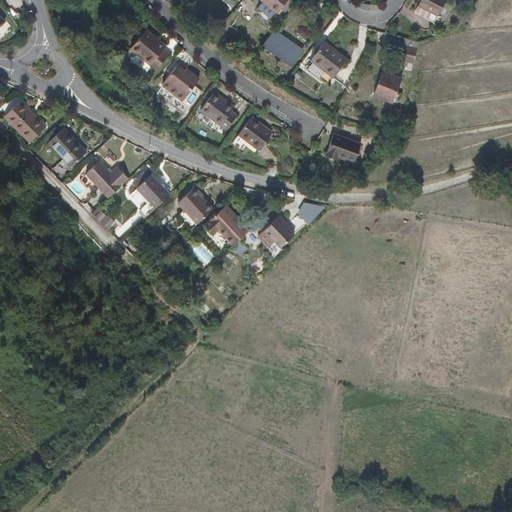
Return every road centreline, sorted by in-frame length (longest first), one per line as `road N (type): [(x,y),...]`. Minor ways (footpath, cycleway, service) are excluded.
road 1 (track): [(9,511),(195,323),(0,133)]
road 2 (residential): [(62,90),(155,142),(311,196),(401,195),(511,165)]
road 3 (residential): [(151,0),(206,56),(312,125)]
